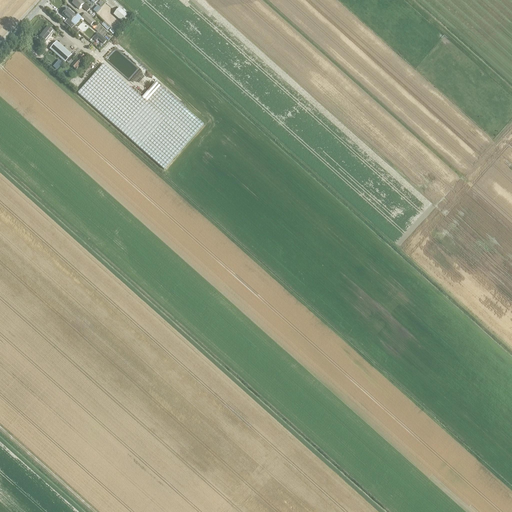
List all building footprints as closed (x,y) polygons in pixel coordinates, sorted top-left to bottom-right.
[(79,10),(84,4),(79,0),(75,0),(73,4),(79,10)] [(96,14),(101,9),(98,6),(93,11),(96,14)] [(122,23),(128,16),(120,8),(113,15),(122,23)] [(62,15),(67,19),(65,22),(72,29),(75,26),(71,22),(77,17),(68,9),(62,15)] [(86,14),(82,18),(85,20),(91,26),(95,22),(86,14)] [(91,26),(85,20),(83,23),(88,28),(91,26)] [(107,30),(110,28),(104,22),(102,25),(107,30)] [(46,42),(54,32),(48,26),(40,37),(46,42)] [(96,37),(94,39),(96,41),(98,39),(103,44),(104,44),(106,42),(106,41),(98,34),(95,37),(96,37)] [(65,63),(66,62),(72,55),(57,42),(50,49),(65,63)] [(83,59),(85,57),(82,54),(71,66),(76,70),(80,65),(80,64),(84,60),(83,59)] [(57,71),(63,64),(59,61),(53,67),(57,71)] [(78,93),(121,131),(164,170),(203,125),(160,87),(147,102),(103,63),(78,93)] [(160,87),(156,83),(142,98),(147,102),(160,87)]
